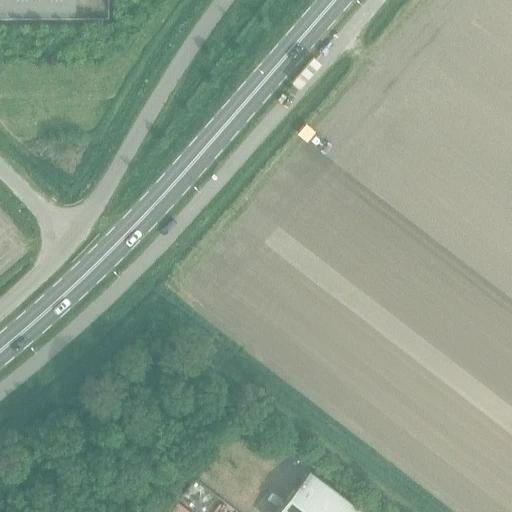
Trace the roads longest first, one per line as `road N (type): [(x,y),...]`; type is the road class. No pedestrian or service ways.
road 1 (unclassified): [(0,394),(111,300),(375,0)]
road 2 (primary): [(0,350),(153,207),(333,0)]
road 3 (unclassified): [(69,234),(226,0)]
